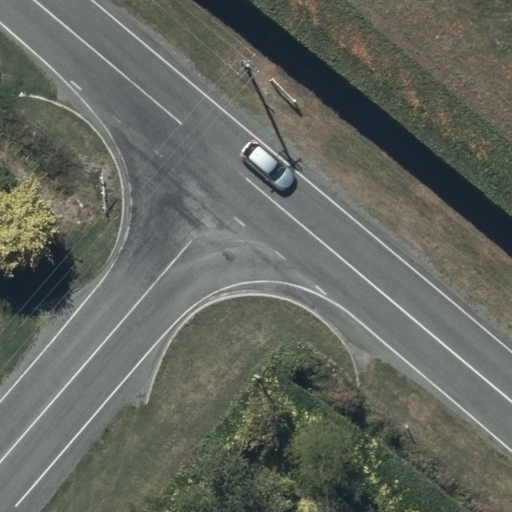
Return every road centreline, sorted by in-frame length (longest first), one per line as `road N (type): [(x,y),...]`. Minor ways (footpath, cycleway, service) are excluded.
road 1 (unclassified): [(0,469),(251,178)]
road 2 (unclassified): [(251,178),(511,398)]
road 3 (unclassified): [(41,0),(251,178)]
